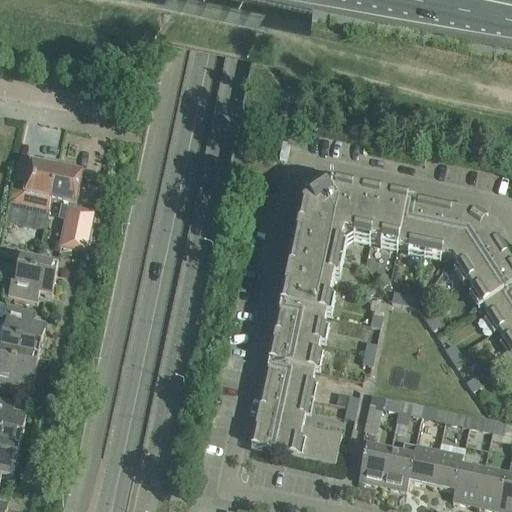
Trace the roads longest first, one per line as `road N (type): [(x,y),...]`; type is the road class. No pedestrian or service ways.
road 1 (residential): [(328,511),(231,491),(296,166),(483,202),(511,224)]
road 2 (tertiary): [(111,511),(227,0)]
road 3 (track): [(103,0),(511,95)]
